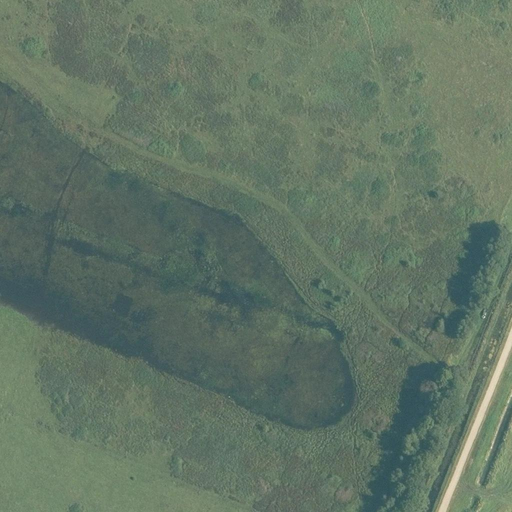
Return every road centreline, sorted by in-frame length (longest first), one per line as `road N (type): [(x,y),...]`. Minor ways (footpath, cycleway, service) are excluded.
road 1 (track): [(511,344),(445,511)]
road 2 (track): [(401,511),(458,366)]
road 3 (track): [(458,366),(511,223)]
